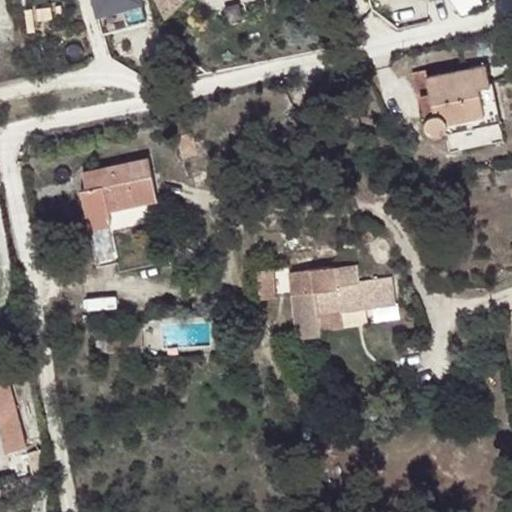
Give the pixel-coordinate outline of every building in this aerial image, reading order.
[(151,0),(98,0),(103,16),(152,2),(151,0)] [(463,0),(468,10),(488,1),(487,0),(463,0)] [(445,132),(446,130),(446,128),(447,127),(447,125),(447,124),(446,121),(484,114),(478,86),(490,83),(486,64),(427,76),(425,69),(413,72),(417,94),(421,94),(424,112),(428,117),(426,119),(425,120),(425,122),(425,125),(425,127),(426,130),(429,132),(431,134),(432,135),(434,135),(437,135),(439,135),(441,134),(443,133),(445,132)] [(446,128),(446,130),(497,120),(490,83),(478,86),(484,114),(446,121),(447,124),(447,125),(447,127),(446,128)] [(191,133),(176,137),(182,157),(197,152),(191,133)] [(108,209),(121,206),(155,199),(147,158),(81,171),(85,188),(81,189),(88,227),(111,222),(108,209)] [(125,220),(121,206),(108,209),(111,222),(125,220)] [(394,276),(297,289),(303,332),(324,330),(322,312),(397,302),(394,276)] [(140,327),(127,328),(129,350),(142,349),(140,327)] [(0,421),(18,417),(9,381),(0,383),(0,421)] [(18,417),(0,421),(0,428),(6,452),(27,446),(18,417)] [(39,448),(26,452),(33,473),(45,469),(39,448)]
